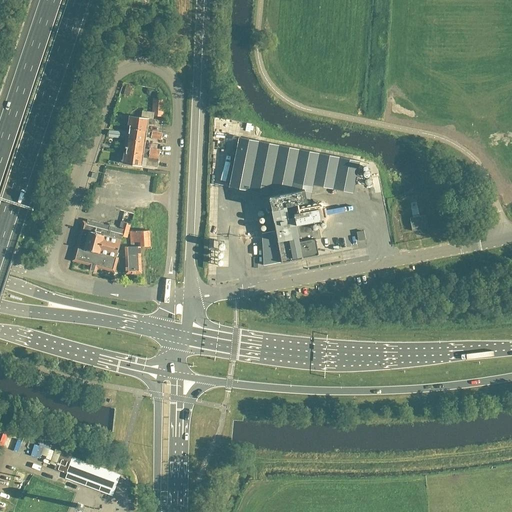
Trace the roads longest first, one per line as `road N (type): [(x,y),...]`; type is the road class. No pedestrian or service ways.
road 1 (unclassified): [(46,277),(101,90),(118,70),(142,64),(168,78),(177,106),(168,300)]
road 2 (unclassified): [(505,240),(486,176),(462,149),(301,108),(275,92),(257,57),(260,0)]
road 3 (trunk): [(511,349),(328,356),(183,336)]
road 4 (unclassified): [(188,299),(505,240)]
road 5 (trunk): [(201,381),(344,392),(511,377)]
road 6 (motorway): [(188,299),(201,0)]
road 7 (motorway): [(0,246),(82,0)]
road 8 (primary): [(0,332),(159,375)]
road 9 (motorway): [(53,0),(0,155)]
road 10 (unclassified): [(159,375),(159,511)]
road 11 (primary): [(124,323),(0,282)]
road 12 (primary): [(124,323),(0,308)]
road 13 (unclassified): [(168,300),(46,277)]
